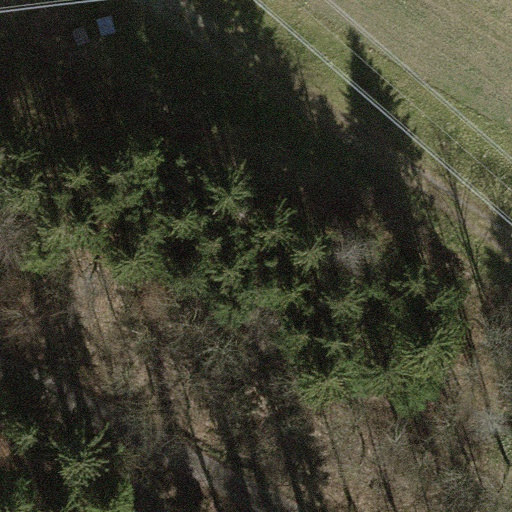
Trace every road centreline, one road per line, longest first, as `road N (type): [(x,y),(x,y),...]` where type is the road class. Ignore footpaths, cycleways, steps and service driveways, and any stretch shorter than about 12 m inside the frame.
road 1 (track): [(511,293),(193,35)]
road 2 (track): [(268,511),(0,379)]
